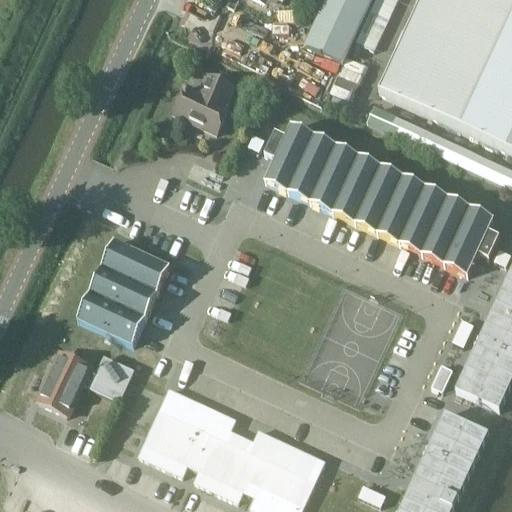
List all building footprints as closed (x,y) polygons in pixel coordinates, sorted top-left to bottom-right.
[(245,0),(264,9),(265,7),(267,0),(245,0)] [(328,0),(305,52),(342,69),(373,0),(328,0)] [(373,55),(398,0),(378,0),(357,47),(373,55)] [(511,0),(424,0),(379,99),(511,160),(511,0)] [(190,91),(176,119),(218,140),(232,112),(229,110),(236,94),(211,82),(203,98),(190,91)] [(377,107),(368,128),(511,191),(511,171),(446,143),(448,138),(377,107)] [(274,137),(264,160),(275,165),(265,187),(467,281),(478,259),(489,264),(500,242),(488,236),(493,226),(290,132),(286,142),(274,137)] [(253,141),(248,152),(260,157),(265,145),(253,141)] [(114,247),(77,325),(133,351),(170,273),(114,247)] [(498,255),(493,267),(506,272),(511,260),(498,255)] [(511,273),(455,396),(499,416),(511,387),(511,273)] [(462,325),(452,348),(464,353),(474,331),(462,325)] [(64,353),(41,405),(69,418),(80,393),(88,397),(89,395),(119,408),(133,376),(117,369),(104,363),(99,373),(91,370),(93,367),(64,353)] [(441,371),(431,393),(442,398),(453,376),(441,371)] [(169,395),(138,462),(183,483),(188,471),(199,477),(193,488),(238,509),(243,498),(254,503),(249,511),(304,511),(325,467),(258,436),(253,447),(231,436),(236,426),(169,395)] [(445,418),(401,511),(454,511),(489,438),(445,418)]
